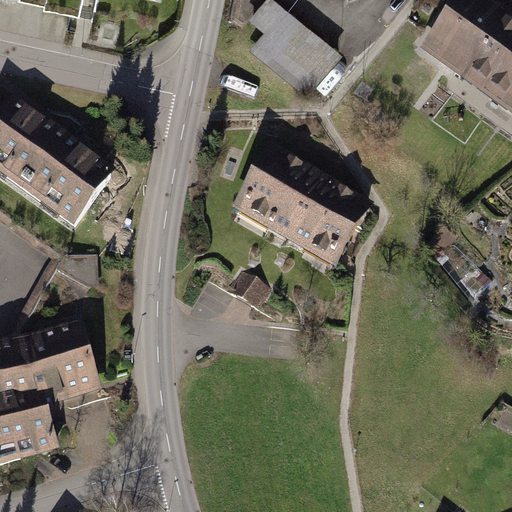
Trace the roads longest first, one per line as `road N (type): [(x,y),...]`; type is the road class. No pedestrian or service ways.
road 1 (tertiary): [(173,464),(159,313),(191,99)]
road 2 (residential): [(191,99),(0,58)]
road 3 (residential): [(9,511),(173,464)]
